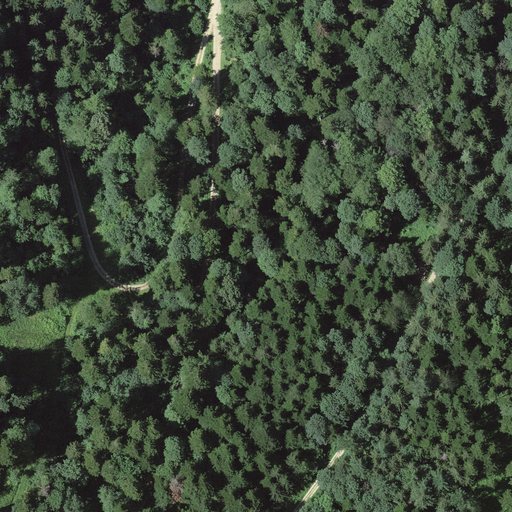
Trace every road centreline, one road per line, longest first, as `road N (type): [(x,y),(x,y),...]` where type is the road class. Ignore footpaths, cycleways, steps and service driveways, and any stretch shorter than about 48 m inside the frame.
road 1 (track): [(65,0),(60,98),(80,218),(104,277),(153,294),(165,291),(176,263),(186,121),(214,0)]
road 2 (track): [(218,0),(208,257),(145,511)]
road 3 (track): [(295,511),(375,396),(511,136)]
road 4 (track): [(321,0),(218,75)]
